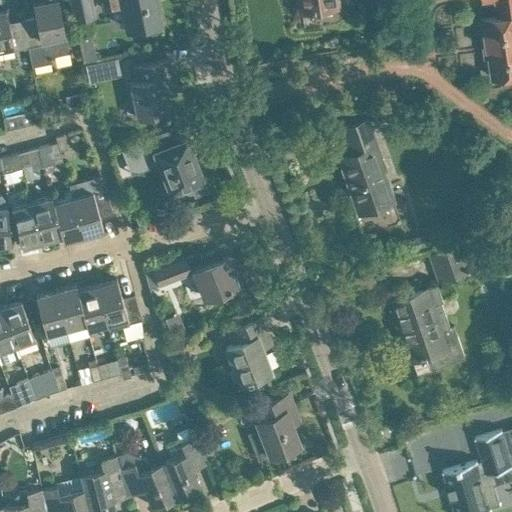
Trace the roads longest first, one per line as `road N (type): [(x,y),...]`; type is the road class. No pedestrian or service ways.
road 1 (residential): [(131,236),(165,352),(161,372),(0,427)]
road 2 (unclassified): [(354,450),(252,206)]
road 3 (unclassified): [(252,206),(204,59),(200,0)]
road 4 (residential): [(354,450),(216,511)]
road 5 (residential): [(0,275),(131,236)]
road 6 (residential): [(131,236),(252,206)]
